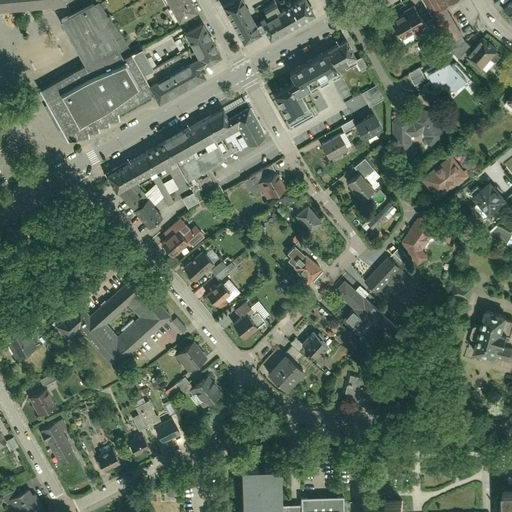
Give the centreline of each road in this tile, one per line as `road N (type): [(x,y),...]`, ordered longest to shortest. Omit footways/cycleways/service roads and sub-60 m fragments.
road 1 (residential): [(248,372),(281,406),(342,435),(511,439)]
road 2 (residential): [(69,170),(248,372)]
road 3 (residential): [(68,511),(209,441),(248,372)]
road 4 (tertiary): [(245,71),(69,170)]
road 5 (residential): [(360,244),(248,372)]
road 6 (tertiary): [(372,0),(245,71)]
road 7 (residential): [(0,393),(66,511)]
road 8 (residential): [(360,244),(285,138)]
